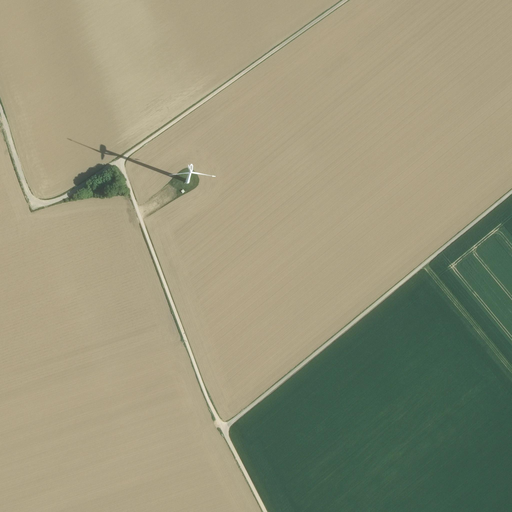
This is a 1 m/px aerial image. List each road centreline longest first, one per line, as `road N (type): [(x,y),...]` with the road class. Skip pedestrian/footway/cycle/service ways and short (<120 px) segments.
road 1 (track): [(224,429),(119,160),(346,0)]
road 2 (track): [(266,511),(224,429),(511,191)]
road 3 (track): [(119,160),(70,196),(33,200),(0,106)]
road 4 (track): [(425,263),(511,368)]
